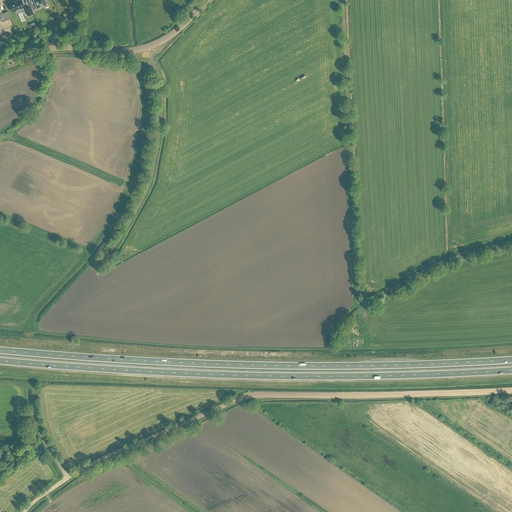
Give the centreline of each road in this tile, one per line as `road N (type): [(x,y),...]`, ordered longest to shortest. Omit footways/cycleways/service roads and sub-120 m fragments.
road 1 (track): [(24,511),(83,467),(244,397),(511,390)]
road 2 (trunk): [(511,360),(246,365),(0,350)]
road 3 (trunk): [(0,360),(247,375),(511,370)]
road 4 (track): [(342,0),(356,298),(363,302),(449,258),(511,242)]
road 5 (tertiary): [(0,66),(50,48),(151,46),(207,0)]
